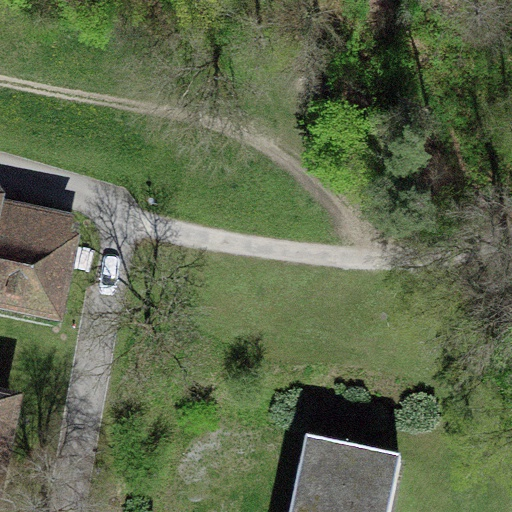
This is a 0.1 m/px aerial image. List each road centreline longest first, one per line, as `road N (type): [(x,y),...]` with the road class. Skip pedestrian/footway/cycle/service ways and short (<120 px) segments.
road 1 (track): [(383,259),(287,140),(215,114),(0,75)]
road 2 (track): [(511,239),(383,259),(117,215)]
